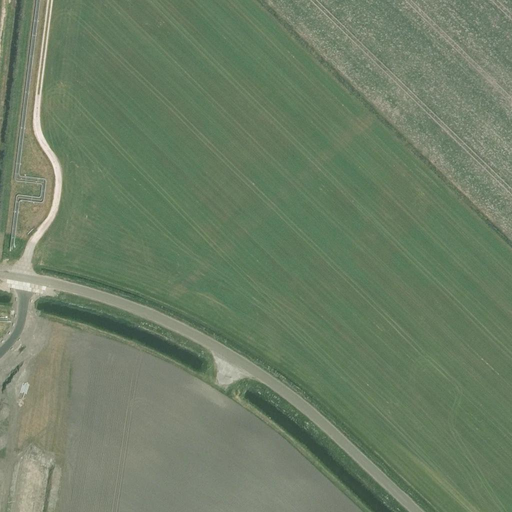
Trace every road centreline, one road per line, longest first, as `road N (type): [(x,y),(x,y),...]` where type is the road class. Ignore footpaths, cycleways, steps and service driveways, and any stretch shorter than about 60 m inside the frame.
road 1 (unclassified): [(417,511),(290,396),(204,339),(94,294),(0,274)]
road 2 (track): [(50,0),(36,124),(57,166),(57,191),(22,277)]
